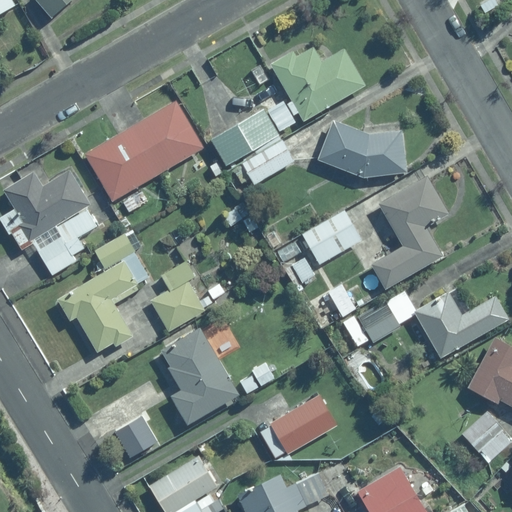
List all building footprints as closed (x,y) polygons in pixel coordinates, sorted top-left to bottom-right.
[(15,0),(0,0),(0,17),(19,5),(15,0)] [(40,0),(56,19),(77,0),(40,0)] [(295,52),(269,68),(305,125),(367,85),(345,50),(324,63),(314,48),(298,58),(295,52)] [(202,148),(174,101),(130,127),(158,173),(202,148)] [(241,163),(256,187),(295,162),(279,136),(268,115),(264,109),(209,142),(227,172),(241,163)] [(405,136),(371,137),(333,123),(320,160),(370,178),(406,177),(405,136)] [(111,201),(158,173),(130,127),(84,154),(111,201)] [(23,252),(34,245),(51,276),(77,262),(74,256),(86,250),(79,237),(100,226),(69,172),(41,188),(33,173),(4,190),(14,208),(0,216),(11,236),(13,235),(23,252)] [(372,265),(386,290),(445,257),(429,229),(450,217),(429,179),(378,208),(401,249),(372,265)] [(346,212),(303,236),(319,265),(362,241),(346,212)] [(105,270),(57,299),(72,324),(76,321),(98,358),(134,336),(113,302),(141,285),(124,257),(138,249),(126,230),(93,251),(105,270)] [(303,256),(284,267),(297,289),(316,277),(303,256)] [(194,296),(206,288),(190,261),(165,277),(172,289),(150,302),(169,334),(204,312),(194,296)] [(335,287),(310,301),(316,313),(312,315),(318,326),(337,316),(339,320),(356,310),(355,307),(366,301),(357,284),(346,290),(344,287),(338,291),(335,287)] [(419,312),(406,290),(385,302),(383,300),(357,317),(355,315),(342,323),(358,350),(371,343),(415,315),(419,312)] [(449,293),(445,295),(419,312),(415,315),(443,361),(509,321),(495,298),(464,317),(449,293)] [(241,396),(201,330),(161,354),(183,389),(169,398),(188,429),(241,396)] [(511,346),(495,338),(469,390),(499,405),(500,402),(511,408),(511,346)] [(275,379),(265,360),(250,369),(253,375),(239,383),(247,395),(275,379)] [(335,426),(318,396),(268,424),(269,427),(259,433),(273,457),(285,451),(286,454),(335,426)] [(511,439),(488,412),(462,435),(489,467),(511,447),(511,439)] [(197,456),(147,486),(163,511),(197,511),(200,511),(194,500),(215,487),(197,456)] [(424,511),(398,467),(355,492),(366,511),(424,511)] [(279,476),(236,495),(243,511),(295,511),(326,496),(316,474),(285,488),(279,476)]
